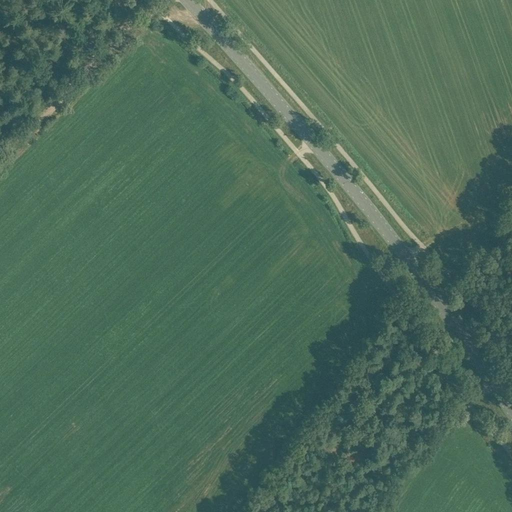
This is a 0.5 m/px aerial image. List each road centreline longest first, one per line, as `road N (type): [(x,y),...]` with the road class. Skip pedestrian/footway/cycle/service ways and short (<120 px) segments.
road 1 (secondary): [(511,415),(354,194),(182,0)]
road 2 (track): [(0,155),(157,10)]
